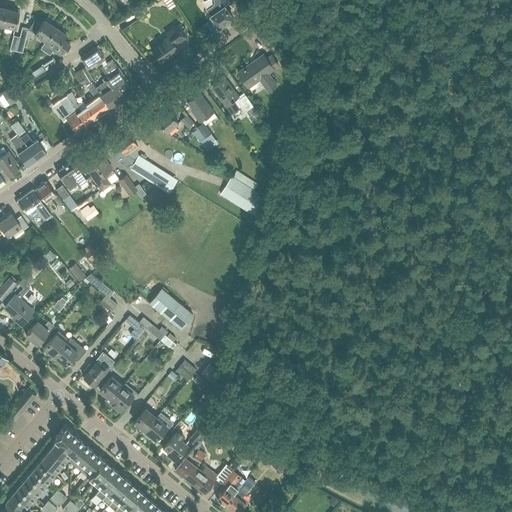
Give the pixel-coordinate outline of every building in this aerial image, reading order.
[(233,2),(232,0),(215,0),(216,1),(215,4),(207,9),(220,27),(234,17),(224,4),(233,2)] [(12,9),(6,8),(2,24),(14,28),(19,11),(18,11),(18,9),(12,7),(12,9)] [(145,14),(142,9),(137,12),(140,17),(145,14)] [(45,40),(55,26),(50,23),(51,21),(46,17),(45,19),(44,19),(40,25),(34,21),(35,21),(34,20),(28,30),(29,29),(34,33),(45,40)] [(175,45),(181,40),(186,36),(178,24),(166,33),(168,36),(151,48),(161,62),(172,54),(172,53),(178,48),(175,45)] [(53,49),(60,55),(67,47),(70,43),(62,38),(66,33),(65,33),(66,31),(61,28),(60,29),(55,26),(45,40),(55,47),(53,49)] [(16,50),(19,36),(14,34),(10,48),(16,50)] [(25,37),(19,36),(16,50),(22,51),(25,37)] [(97,46),(80,57),(87,68),(96,62),(97,65),(106,60),(104,57),(97,46)] [(269,91),(277,85),(268,72),(279,65),(272,55),(267,58),(264,54),(239,72),(249,86),(260,78),(269,91)] [(57,63),(53,57),(41,65),(44,70),(57,63)] [(112,58),(102,65),(109,74),(111,73),(118,83),(126,95),(134,89),(133,88),(118,67),(112,58)] [(74,73),(80,86),(92,78),(85,66),(74,73)] [(13,72),(11,78),(17,80),(19,73),(13,72)] [(105,81),(95,87),(97,89),(101,95),(100,95),(109,107),(126,95),(118,83),(111,73),(109,74),(103,78),(105,81)] [(214,87),(232,113),(244,104),(248,110),(254,105),(244,92),(239,96),(226,78),(214,87)] [(87,102),(85,103),(95,117),(97,116),(99,114),(109,107),(100,95),(101,95),(97,89),(95,87),(91,81),(86,84),(95,96),(89,100),(87,102)] [(16,82),(1,92),(10,104),(21,97),(17,92),(19,91),(18,90),(21,88),(16,82)] [(72,91),(67,93),(67,94),(76,111),(85,124),(95,117),(85,103),(83,100),(78,104),(75,98),(76,98),(72,91)] [(64,97),(60,99),(70,114),(66,117),(70,123),(76,131),(85,124),(76,111),(67,94),(66,95),(64,97)] [(199,95),(189,102),(194,109),(192,110),(197,119),(199,122),(201,124),(196,127),(197,129),(193,131),(204,146),(214,139),(215,138),(206,124),(217,116),(214,112),(208,104),(206,105),(205,103),(199,95)] [(254,105),(248,110),(251,115),(257,110),(254,105)] [(171,112),(160,121),(168,131),(179,122),(171,112)] [(182,119),(188,127),(194,123),(187,114),(182,119)] [(33,141),(26,132),(18,120),(11,124),(13,128),(24,142),(36,159),(46,151),(37,138),(33,141)] [(27,165),(36,159),(24,142),(13,128),(11,124),(10,125),(16,132),(17,133),(16,134),(10,138),(16,146),(19,151),(18,152),(18,153),(21,157),(27,165)] [(0,134),(0,146),(8,139),(2,132),(0,134)] [(110,148),(109,148),(115,156),(118,160),(162,188),(170,175),(138,155),(135,160),(130,156),(128,153),(131,150),(138,145),(134,140),(128,132),(115,141),(117,144),(110,148)] [(292,146),(286,150),(290,154),(295,149),(292,146)] [(0,170),(3,168),(8,175),(18,168),(14,163),(16,161),(8,150),(0,156),(0,170)] [(97,153),(86,161),(94,173),(91,175),(97,182),(102,189),(110,183),(119,177),(115,172),(112,168),(109,165),(104,156),(101,158),(97,153)] [(57,171),(63,179),(70,190),(77,184),(78,185),(79,185),(80,186),(87,181),(83,176),(77,167),(78,167),(73,159),(57,171)] [(233,175),(232,175),(221,194),(257,216),(267,223),(275,202),(268,198),(255,189),(258,184),(237,170),(234,176),(233,175)] [(130,194),(136,190),(134,187),(126,175),(119,179),(130,194)] [(285,185),(282,179),(277,182),(280,188),(285,185)] [(45,205),(50,212),(57,207),(50,197),(55,193),(51,188),(46,180),(44,182),(44,181),(43,181),(42,181),(42,182),(41,182),(40,183),(40,184),(40,185),(35,188),(41,196),(45,201),(45,202),(43,203),(45,205)] [(56,189),(63,199),(69,194),(62,184),(56,189)] [(44,217),(50,212),(45,205),(43,203),(33,188),(17,200),(26,212),(29,217),(38,210),(44,217)] [(86,199),(75,207),(77,209),(88,201),(86,199)] [(88,204),(80,210),(87,220),(99,212),(93,204),(89,207),(88,204)] [(0,221),(0,224),(4,230),(7,235),(20,225),(23,229),(28,225),(21,215),(16,219),(12,213),(0,221)] [(249,218),(246,222),(260,231),(263,233),(265,229),(249,218)] [(79,235),(85,245),(91,242),(84,232),(79,235)] [(90,260),(98,254),(90,243),(82,249),(90,260)] [(56,256),(49,249),(44,255),(45,255),(42,258),(46,262),(49,259),(51,261),(56,256)] [(86,274),(76,262),(68,268),(78,281),(86,274)] [(33,310),(19,298),(30,287),(27,284),(32,278),(27,273),(18,283),(23,288),(16,296),(15,295),(5,307),(17,317),(15,319),(21,324),(33,310)] [(102,282),(101,281),(91,273),(85,277),(97,287),(102,282)] [(68,288),(74,282),(68,275),(65,277),(68,280),(64,283),(68,288)] [(10,278),(3,285),(0,288),(0,296),(2,298),(16,283),(10,278)] [(162,288),(149,303),(180,328),(193,313),(162,288)] [(105,294),(101,299),(113,309),(117,304),(105,294)] [(108,314),(113,309),(101,299),(98,302),(97,305),(108,314)] [(92,314),(87,320),(92,324),(97,317),(92,314)] [(165,334),(155,326),(146,318),(143,316),(139,321),(146,327),(160,339),(165,334)] [(28,332),(26,334),(27,335),(26,336),(31,340),(32,339),(37,343),(43,336),(49,329),(54,322),(48,318),(43,324),(38,320),(32,327),(30,330),(29,329),(28,331),(28,332)] [(146,327),(139,321),(135,318),(130,323),(142,333),(146,327)] [(99,322),(96,326),(103,331),(106,327),(99,322)] [(50,339),(44,347),(55,356),(69,339),(58,330),(50,339)] [(176,343),(165,334),(160,339),(172,349),(176,343)] [(69,339),(55,356),(65,365),(71,358),(73,360),(74,358),(75,357),(78,359),(80,357),(86,350),(81,346),(76,342),(70,337),(69,339)] [(96,362),(84,376),(85,377),(84,379),(89,383),(90,381),(94,385),(114,361),(103,351),(94,361),(96,362)] [(185,359),(180,364),(192,374),(196,369),(185,359)] [(210,362),(201,373),(215,385),(219,370),(210,362)] [(187,379),(192,374),(180,364),(176,370),(187,379)] [(177,374),(174,372),(172,370),(167,375),(172,380),(177,374)] [(193,379),(203,388),(207,383),(197,374),(193,379)] [(100,390),(111,398),(123,385),(112,376),(106,382),(100,390)] [(123,385),(111,398),(109,401),(120,410),(132,395),(135,398),(139,393),(125,382),(123,385)] [(23,392),(32,400),(36,395),(27,387),(23,392)] [(32,400),(23,392),(19,397),(28,405),(32,400)] [(15,401),(24,409),(28,405),(19,397),(15,401)] [(24,409),(15,401),(7,410),(16,418),(24,409)] [(134,422),(145,430),(156,416),(146,408),(141,414),(134,422)] [(7,410),(3,415),(13,423),(16,418),(7,410)] [(145,430),(145,431),(144,433),(149,437),(151,435),(155,439),(161,433),(163,434),(168,428),(166,427),(167,425),(169,427),(173,422),(160,411),(156,416),(145,430)] [(0,418),(0,420),(9,428),(13,423),(3,415),(0,418)] [(0,428),(5,432),(9,428),(0,420),(0,428)] [(251,431),(257,434),(260,431),(257,429),(262,423),(258,421),(251,431)] [(69,460),(84,442),(64,425),(53,439),(55,440),(50,447),(66,461),(68,459),(69,460)] [(198,429),(189,439),(193,443),(202,433),(198,429)] [(271,438),(274,433),(268,429),(265,435),(271,438)] [(173,459),(180,452),(188,443),(180,436),(182,434),(177,430),(170,438),(163,446),(169,451),(167,454),(173,459)] [(90,447),(84,442),(69,460),(75,465),(90,447)] [(281,473),(298,454),(288,446),(272,465),(281,473)] [(50,447),(40,459),(56,473),(66,461),(50,447)] [(90,447),(75,465),(81,470),(96,452),(90,447)] [(193,457),(200,461),(205,452),(198,448),(193,457)] [(81,470),(87,476),(102,458),(96,452),(81,470)] [(181,462),(175,470),(204,493),(210,485),(215,479),(216,477),(217,475),(205,466),(203,469),(186,456),(181,462)] [(109,463),(102,458),(87,476),(94,481),(109,463)] [(56,473),(40,459),(29,471),(45,485),(56,473)] [(116,469),(109,463),(94,481),(100,486),(100,487),(116,469)] [(217,475),(216,477),(222,482),(233,469),(225,464),(217,475)] [(100,487),(100,486),(95,492),(102,498),(122,474),(116,469),(100,487)] [(224,489),(217,496),(219,498),(219,499),(220,500),(219,500),(224,504),(225,503),(235,492),(238,489),(245,480),(242,477),(233,469),(222,482),(221,483),(225,487),(224,489)] [(35,497),(45,485),(29,471),(19,483),(35,497)] [(128,480),(122,474),(102,498),(108,504),(128,480)] [(235,492),(225,503),(227,505),(226,506),(231,510),(232,509),(235,511),(238,511),(248,501),(242,496),(255,480),(249,475),(245,480),(238,489),(235,492)] [(384,488),(362,476),(360,480),(359,479),(355,488),(371,496),(378,500),(384,488)] [(108,504),(115,509),(135,485),(128,480),(108,504)] [(19,483),(9,495),(26,508),(35,497),(19,483)] [(141,491),(135,485),(115,509),(118,511),(123,511),(127,509),(126,509),(141,491)] [(392,486),(390,491),(384,502),(404,511),(430,511),(408,500),(410,496),(392,486)] [(58,497),(62,493),(57,489),(53,493),(58,497)] [(134,511),(148,496),(141,491),(126,509),(127,509),(130,511),(134,511)] [(54,502),(58,497),(53,493),(50,498),(54,502)] [(66,496),(62,493),(58,497),(63,501),(66,496)] [(5,500),(5,507),(8,509),(8,511),(24,511),(25,509),(26,508),(9,495),(5,500)] [(134,511),(145,511),(154,502),(148,496),(134,511)] [(333,496),(329,500),(336,505),(339,501),(333,496)] [(58,497),(54,502),(59,506),(63,501),(58,497)] [(48,500),(44,504),(53,511),(57,507),(48,500)] [(62,509),(66,511),(67,511),(75,504),(70,500),(62,509)] [(156,511),(160,507),(154,502),(145,511),(156,511)]
